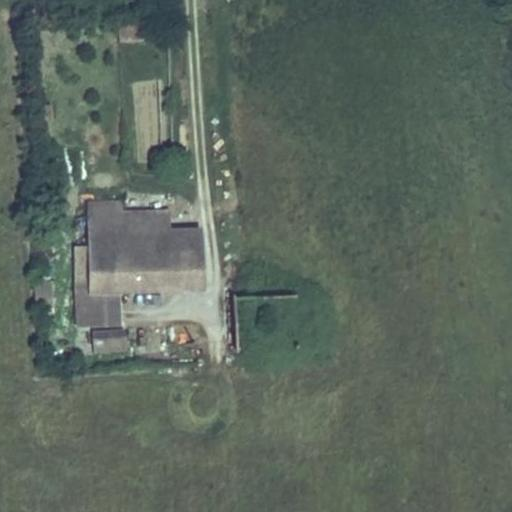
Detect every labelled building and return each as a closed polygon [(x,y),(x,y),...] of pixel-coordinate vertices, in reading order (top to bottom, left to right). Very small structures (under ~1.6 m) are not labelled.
[(140,24),(117,25),(117,42),(141,41),(140,24)] [(112,198),(83,201),(84,212),(113,210),(112,198)] [(86,244),(71,245),(73,290),(111,287),(197,280),(193,223),(169,224),(169,227),(161,228),(159,206),(113,210),(84,212),(86,244)] [(298,339),(294,284),(232,290),(237,344),(298,339)] [(34,302),(51,301),(51,285),(34,286),(34,302)] [(73,290),(75,323),(114,320),(111,287),(73,290)] [(89,332),(90,349),(123,346),(121,329),(89,332)]
